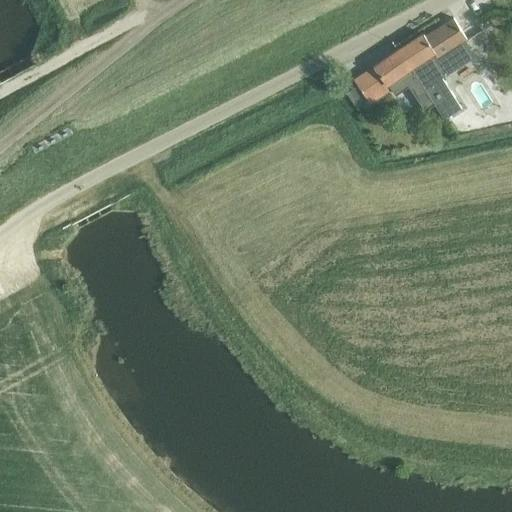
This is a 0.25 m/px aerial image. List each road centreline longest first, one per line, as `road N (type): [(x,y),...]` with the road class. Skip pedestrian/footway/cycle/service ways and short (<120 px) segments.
road 1 (unclassified): [(0,238),(45,203),(447,0)]
road 2 (track): [(0,93),(155,14)]
